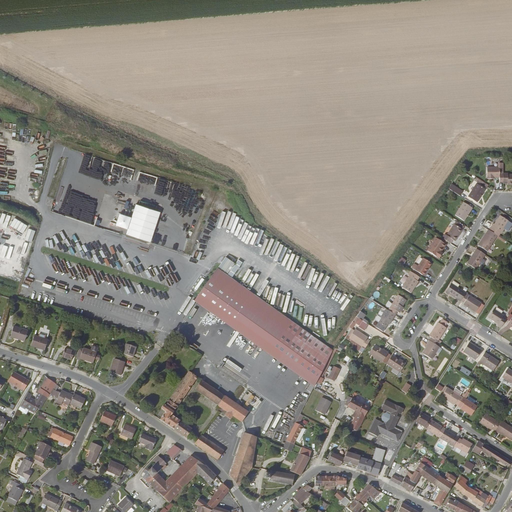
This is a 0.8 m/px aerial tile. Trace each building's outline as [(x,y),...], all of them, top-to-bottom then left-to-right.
[(487,167),(487,179),(492,179),(492,178),(494,178),(499,178),(499,182),(503,182),(503,173),(503,163),(499,163),(499,167),(487,167)] [(137,183),(151,187),(155,177),(141,172),(137,183)] [(511,174),(507,175),(507,173),(503,173),(503,182),(503,183),(507,183),(507,185),(511,184),(511,174)] [(63,183),(59,182),(54,203),(57,204),(57,207),(63,209),(72,177),(66,175),(63,183)] [(475,179),(487,187),(488,185),(476,177),(475,179)] [(454,192),(457,188),(451,184),(448,188),(454,192)] [(476,184),(468,197),(477,203),(485,190),(476,184)] [(463,202),(455,215),(464,221),(472,208),(463,202)] [(127,235),(152,242),(160,211),(136,204),(133,217),(119,213),(115,225),(128,229),(127,235)] [(493,224),(491,227),(489,230),(497,235),(499,236),(500,233),(501,234),(509,221),(500,216),(494,224),(493,224)] [(15,218),(10,225),(22,233),(27,225),(15,218)] [(445,233),(442,238),(450,244),(453,238),(456,240),(462,230),(453,224),(447,234),(445,233)] [(28,228),(25,240),(32,242),(36,230),(28,228)] [(489,230),(486,234),(486,233),(478,245),(487,251),(497,235),(489,230)] [(437,257),(438,257),(441,252),(440,252),(445,244),(437,239),(429,252),(436,257),(437,257)] [(485,254),(476,249),(467,264),(475,269),(485,254)] [(427,268),(430,263),(423,258),(418,266),(414,264),(411,268),(415,270),(422,275),(424,272),(426,273),(428,269),(427,268)] [(72,262),(69,264),(67,261),(64,262),(67,268),(71,266),(72,270),(75,269),(72,262)] [(197,297),(313,380),(306,390),(311,393),(332,351),(217,269),(197,297)] [(402,287),(411,293),(414,287),(413,286),(417,281),(419,277),(410,271),(407,274),(409,276),(402,287)] [(451,283),(446,292),(461,301),(465,295),(466,293),(451,283)] [(398,295),(388,310),(395,315),(397,312),(399,313),(402,309),(401,308),(402,307),(406,300),(398,295)] [(469,295),(468,297),(465,295),(461,301),(464,303),(463,304),(475,312),(481,303),(469,295)] [(383,313),(381,317),(382,317),(378,323),(385,328),(389,322),(390,323),(393,319),(395,315),(388,310),(386,309),(383,313)] [(493,309),(488,318),(498,324),(497,325),(501,327),(506,319),(502,316),(503,315),(493,309)] [(370,321),(364,318),(366,314),(360,311),(350,327),(353,329),(355,324),(365,329),(370,321)] [(438,322),(429,336),(431,337),(437,341),(446,328),(445,327),(447,323),(442,319),(439,323),(438,322)] [(28,331),(13,326),(10,336),(24,341),(28,331)] [(354,331),(351,329),(347,335),(350,337),(349,338),(362,347),(361,347),(364,349),(370,341),(367,339),(361,335),(362,334),(355,329),(354,331)] [(48,340),(34,335),(31,346),(44,350),(48,340)] [(437,341),(431,337),(429,340),(441,348),(443,344),(437,341)] [(362,347),(349,338),(348,340),(354,343),(352,346),(359,351),(361,347),(362,347)] [(427,344),(428,344),(422,353),(433,360),(441,348),(429,340),(427,344)] [(482,351),(469,342),(463,351),(476,360),(480,352),(482,351)] [(135,347),(126,344),(123,353),(133,357),(134,353),(133,353),(135,347)] [(83,349),(79,348),(76,359),(80,360),(80,359),(93,363),(94,359),(96,355),(98,348),(92,346),(90,350),(83,348),(83,349)] [(374,346),(369,353),(373,356),(372,356),(382,362),(388,353),(385,351),(384,351),(378,347),(378,348),(374,346)] [(74,351),(64,348),(62,357),(71,360),(74,351)] [(332,351),(316,382),(319,384),(322,378),(321,378),(336,349),(334,348),(332,351)] [(485,353),(479,362),(493,371),(499,362),(485,353)] [(399,360),(392,355),(386,363),(400,372),(405,364),(399,360)] [(124,362),(114,359),(110,372),(113,373),(120,375),(124,362)] [(511,371),(507,369),(502,377),(511,383),(511,371)] [(171,415),(198,377),(189,371),(165,406),(164,405),(163,405),(161,408),(161,409),(165,411),(160,420),(174,429),(185,438),(192,429),(171,415)] [(25,391),(30,380),(13,372),(8,382),(25,391)] [(50,393),(56,384),(47,378),(45,376),(35,391),(38,392),(46,397),(50,393)] [(468,387),(470,382),(462,378),(460,382),(468,387)] [(195,390),(218,405),(224,396),(202,380),(195,390)] [(402,391),(407,393),(411,385),(406,382),(402,391)] [(438,384),(435,389),(441,392),(444,387),(438,384)] [(462,398),(463,398),(447,388),(441,397),(448,401),(449,400),(455,404),(458,406),(462,398)] [(58,392),(53,389),(50,393),(55,397),(55,396),(58,397),(56,402),(61,405),(62,402),(68,405),(69,403),(73,396),(61,390),(60,393),(58,392)] [(46,397),(38,392),(37,393),(39,394),(36,399),(36,401),(29,398),(31,396),(29,395),(30,394),(27,393),(18,410),(26,414),(29,410),(34,413),(37,408),(40,410),(46,397)] [(73,396),(69,403),(80,409),(85,399),(73,394),(73,396)] [(251,394),(246,404),(250,406),(255,396),(251,394)] [(225,415),(230,419),(232,416),(241,422),(248,412),(224,396),(218,405),(220,407),(227,412),(225,415)] [(359,413),(361,408),(367,411),(369,407),(354,399),(351,398),(348,396),(346,400),(347,400),(345,405),(355,411),(359,413)] [(315,410),(324,415),(327,409),(331,402),(322,397),(315,410)] [(458,406),(461,408),(460,409),(470,416),(476,407),(465,400),(462,398),(458,406)] [(400,414),(403,409),(395,405),(385,400),(381,408),(391,413),(385,425),(383,424),(383,423),(376,419),(369,432),(377,436),(379,432),(393,439),(397,431),(393,429),(399,417),(395,415),(397,412),(400,414)] [(292,417),(297,405),(290,403),(286,414),(292,417)] [(220,407),(218,410),(225,415),(227,412),(220,407)] [(116,416),(104,411),(100,421),(111,426),(116,416)] [(431,420),(432,419),(420,412),(415,421),(426,428),(431,420)] [(355,418),(352,423),(359,427),(365,415),(362,413),(361,415),(359,414),(357,413),(355,418)] [(495,431),(500,423),(485,414),(479,422),(491,430),(492,429),(495,431)] [(444,429),(441,427),(441,426),(431,420),(426,428),(426,429),(440,437),(444,429)] [(511,439),(511,428),(501,421),(500,423),(495,431),(502,435),(502,434),(511,440),(511,439)] [(294,444),(303,427),(295,423),(286,441),(294,444)] [(350,428),(357,431),(359,427),(352,423),(350,427),(350,428)] [(136,429),(124,424),(120,434),(131,439),(136,429)] [(69,445),(72,437),(54,429),(51,437),(69,445)] [(444,429),(439,438),(453,446),(453,445),(458,438),(458,437),(444,429)] [(255,443),(257,437),(256,437),(252,436),(243,432),(229,475),(238,486),(251,467),(255,443)] [(156,440),(141,434),(138,442),(146,445),(145,449),(151,451),(156,440)] [(201,435),(194,444),(217,460),(224,451),(201,435)] [(466,453),(472,444),(462,438),(461,440),(458,438),(453,445),(466,453)] [(294,444),(286,441),(283,448),(291,451),(294,444)] [(479,454),(482,450),(489,455),(490,454),(506,463),(507,462),(510,464),(511,462),(478,441),(472,451),(479,454)] [(51,447),(41,442),(35,455),(36,456),(34,460),(42,463),(44,459),(44,460),(51,447)] [(101,447),(92,442),(88,450),(90,451),(86,461),(93,465),(101,447)] [(181,450),(174,445),(166,452),(172,458),(181,450)] [(9,451),(5,448),(1,455),(5,458),(9,451)] [(299,454),(309,458),(311,451),(301,448),(299,454)] [(373,460),(381,462),(385,450),(376,448),(373,460)] [(331,452),(328,460),(340,466),(341,463),(344,458),(331,452)] [(360,456),(347,452),(344,458),(341,463),(346,464),(347,465),(349,463),(350,464),(351,466),(352,466),(357,468),(356,469),(377,475),(381,464),(359,458),(360,456)] [(309,458),(299,454),(290,471),(300,475),(309,458)] [(151,468),(156,473),(166,464),(162,460),(163,459),(161,457),(160,458),(156,463),(151,468)] [(171,477),(170,478),(181,489),(197,473),(205,465),(191,457),(171,477)] [(32,462),(24,458),(16,474),(20,476),(27,479),(31,472),(28,470),(32,462)] [(110,461),(106,470),(119,477),(121,471),(125,473),(127,469),(123,467),(124,467),(110,461)] [(474,465),(466,461),(461,471),(463,472),(464,470),(469,473),(474,465)] [(437,474),(420,463),(412,475),(409,480),(415,484),(420,475),(432,483),(441,490),(434,502),(440,505),(452,485),(437,474)] [(216,476),(205,465),(197,473),(209,485),(216,476)] [(142,477),(169,503),(181,489),(170,478),(166,483),(160,477),(151,468),(148,470),(146,468),(143,472),(145,474),(142,477)] [(270,472),(270,473),(267,473),(267,472),(266,472),(265,472),(265,473),(266,473),(265,476),(264,476),(264,477),(265,477),(265,478),(266,478),(266,477),(269,478),(268,479),(268,480),(268,481),(269,481),(269,480),(274,481),(274,482),(275,482),(280,482),(280,483),(280,484),(281,483),(285,483),(285,484),(286,484),(291,485),(292,486),(293,485),(292,484),(294,476),(295,475),(293,475),(288,474),(287,474),(282,473),(282,472),(281,473),(277,472),(277,471),(276,471),(276,472),(271,471),(271,470),(270,470),(270,471),(269,472),(270,472)] [(160,477),(166,483),(170,478),(171,477),(166,471),(160,477)] [(396,476),(393,475),(390,480),(411,492),(415,484),(409,480),(412,475),(410,474),(407,479),(405,477),(403,480),(399,478),(400,476),(398,475),(398,476),(396,475),(396,476)] [(456,479),(450,474),(447,479),(453,483),(456,479)] [(315,477),(315,486),(323,486),(323,481),(321,481),(321,476),(316,476),(315,477)] [(334,491),(334,487),(336,487),(336,485),(336,477),(321,476),(321,481),(323,481),(323,486),(324,486),(329,487),(329,489),(329,490),(334,491)] [(472,500),(482,507),(487,501),(486,500),(488,496),(475,489),(474,491),(468,487),(467,487),(467,486),(465,484),(467,481),(460,476),(454,486),(458,490),(463,494),(472,500)] [(336,477),(336,485),(345,485),(346,479),(336,477)] [(19,484),(12,481),(11,484),(13,485),(8,496),(17,501),(23,490),(17,487),(19,484)] [(229,490),(222,483),(207,504),(199,498),(194,504),(197,507),(201,510),(203,507),(210,508),(209,511),(228,511),(230,510),(222,507),(221,509),(215,507),(216,505),(228,491),(229,490)] [(377,491),(368,484),(363,490),(370,496),(368,498),(369,499),(371,497),(377,491)] [(303,508),(300,504),(311,494),(308,492),(302,489),(293,498),(296,501),(294,503),(299,509),(303,508)] [(370,496),(363,490),(358,495),(357,494),(355,496),(356,497),(354,499),(363,506),(367,501),(366,499),(368,498),(370,496)] [(338,491),(335,495),(341,501),(344,496),(338,491)] [(497,494),(492,492),(490,496),(490,497),(488,501),(492,504),(493,502),(495,498),(496,496),(497,494)] [(41,503),(57,511),(62,501),(46,493),(41,503)] [(29,504),(33,496),(30,494),(25,503),(29,504)] [(344,496),(340,502),(345,506),(349,501),(344,496)] [(119,507),(116,510),(118,511),(126,511),(133,505),(126,497),(118,506),(119,507)] [(356,511),(363,506),(354,499),(346,507),(351,511),(356,511)] [(284,511),(293,503),(290,500),(281,510),(283,511),(284,511)] [(446,500),(443,505),(454,511),(458,503),(454,501),(453,503),(446,500)] [(65,503),(60,511),(79,511),(80,510),(65,503)] [(159,511),(167,511),(173,504),(169,503),(159,511)] [(418,511),(402,503),(398,511),(399,511),(418,511)] [(475,511),(458,503),(454,511),(456,511),(475,511)]
